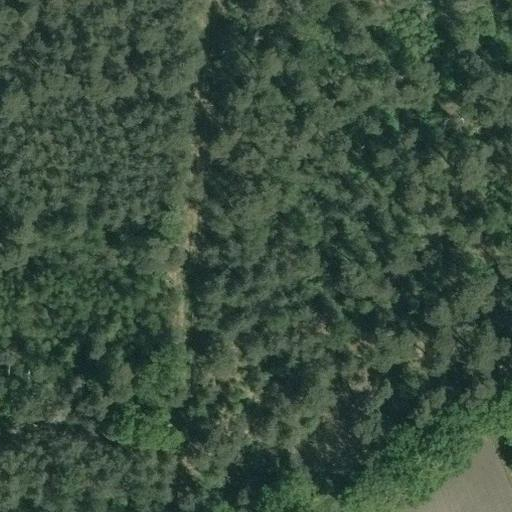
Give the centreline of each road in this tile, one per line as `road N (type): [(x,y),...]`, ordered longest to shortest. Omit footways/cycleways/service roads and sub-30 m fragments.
road 1 (track): [(210,0),(178,446)]
road 2 (track): [(511,391),(300,511)]
road 3 (track): [(178,446),(0,437)]
